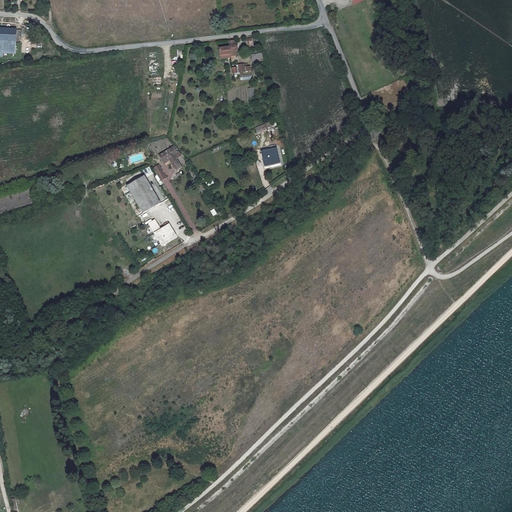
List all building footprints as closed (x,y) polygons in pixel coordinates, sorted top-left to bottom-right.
[(0,25),(0,55),(1,55),(1,51),(14,52),(15,27),(0,25)] [(249,39),(241,40),(241,45),(243,45),(244,49),(250,49),(249,44),(250,44),(249,39)] [(231,41),(224,42),(225,52),(226,58),(226,59),(234,58),(231,41)] [(252,54),(253,63),(264,61),(263,53),(252,54)] [(271,123),(255,127),(257,134),(273,130),(271,123)] [(276,148),(262,151),(265,164),(279,160),(276,148)] [(175,149),(161,158),(164,163),(170,160),(179,174),(185,170),(180,161),(182,160),(175,149)] [(158,168),(153,171),(161,184),(166,181),(158,168)] [(206,182),(209,188),(216,185),(213,179),(206,182)] [(146,180),(131,189),(146,216),(161,207),(146,180)] [(222,215),(220,212),(218,214),(214,208),(211,211),(216,219),(222,215)] [(171,227),(157,236),(164,247),(178,239),(171,227)]
